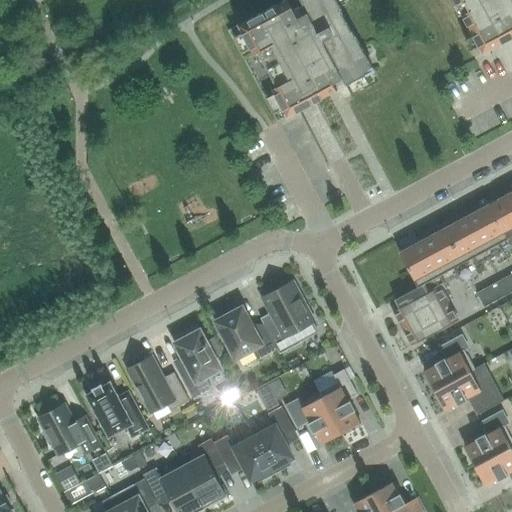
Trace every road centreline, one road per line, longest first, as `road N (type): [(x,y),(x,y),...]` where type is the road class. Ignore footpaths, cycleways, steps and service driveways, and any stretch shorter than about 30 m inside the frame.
road 1 (residential): [(322,246),(275,244),(0,387)]
road 2 (residential): [(511,144),(322,246)]
road 3 (residential): [(322,246),(417,435)]
road 4 (residential): [(417,435),(274,511)]
road 5 (residential): [(59,511),(0,401)]
